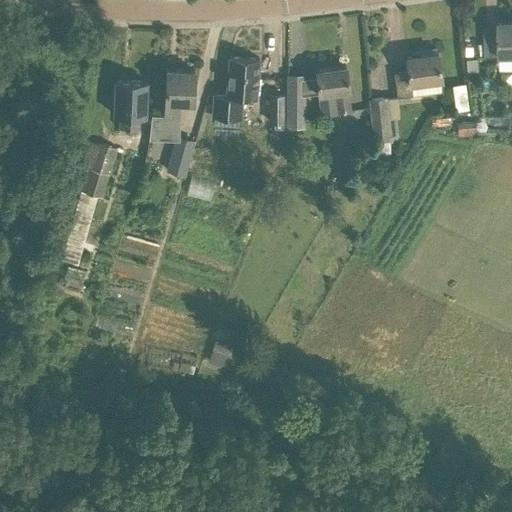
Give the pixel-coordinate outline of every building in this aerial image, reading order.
[(499,55),(500,55),(511,55),(511,20),(498,21),(499,55)] [(438,52),(436,52),(436,48),(419,50),(420,55),(406,56),(407,70),(394,72),(397,97),(442,91),(441,78),(438,52)] [(259,58),(229,56),(226,94),(213,93),(211,115),(240,117),(241,95),(256,96),(259,58)] [(467,72),(478,70),(477,57),(474,58),(466,59),(467,72)] [(347,90),(349,90),(345,65),(316,69),(319,93),(334,91),(337,111),(350,109),(347,90)] [(151,114),(150,126),(177,127),(178,115),(178,101),(192,102),(194,70),(166,68),(164,114),(151,114)] [(146,80),(115,79),(114,113),(120,114),(119,127),(139,128),(139,115),(144,115),(146,80)] [(283,95),(270,94),(270,122),(284,122),(283,95)] [(304,94),(288,95),(288,118),(304,119),(304,94)] [(387,96),(369,98),(373,137),(392,135),(387,96)] [(475,120),(457,121),(458,136),(475,135),(475,120)] [(179,137),(176,136),(175,139),(166,170),(184,175),(194,141),(179,137)] [(97,195),(102,197),(117,147),(86,139),(72,188),(81,190),(61,258),(77,263),(97,195)] [(258,193),(264,177),(252,172),(246,188),(258,193)] [(55,282),(52,294),(61,297),(65,285),(55,282)] [(117,368),(114,379),(123,382),(126,370),(117,368)]
